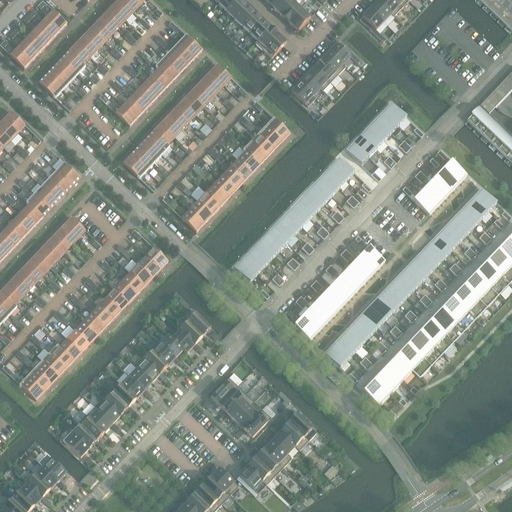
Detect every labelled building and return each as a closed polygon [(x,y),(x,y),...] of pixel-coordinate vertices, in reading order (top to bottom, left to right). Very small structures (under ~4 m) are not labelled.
[(139,7),(131,0),(119,0),(118,1),(132,15),(139,7)] [(226,13),(238,0),(222,0),(218,5),(226,13)] [(234,20),(247,7),(240,0),(238,0),(226,13),(234,20)] [(273,10),(283,0),(268,0),(265,3),(273,10)] [(281,18),(294,4),(289,0),(283,0),(273,10),(281,18)] [(398,8),(389,0),(380,0),(377,3),(391,16),(394,19),(401,11),(398,8)] [(406,1),(405,0),(389,0),(398,8),(401,11),(409,3),(406,1)] [(493,14),(506,0),(492,0),(485,7),(493,14)] [(500,22),(511,9),(511,5),(506,0),(493,14),(500,22)] [(132,15),(118,1),(111,9),(125,22),(132,15)] [(40,11),(46,6),(42,3),(37,8),(40,11)] [(391,16),(377,3),(370,11),(384,24),(391,17),(393,19),(394,19),(391,16)] [(289,25),(302,12),(294,4),(281,18),(289,25)] [(242,28),(255,14),(247,7),(234,20),(242,28)] [(125,22),(111,9),(104,16),(118,30),(125,22)] [(511,24),(511,9),(500,22),(508,29),(511,24)] [(163,15),(157,10),(154,13),(160,18),(163,15)] [(384,24),(370,11),(362,19),(359,22),(383,45),(386,42),(376,32),(384,24)] [(67,26),(53,12),(45,20),(60,33),(67,26)] [(297,33),(310,19),(302,12),(289,25),(297,33)] [(250,35),(263,22),(255,14),(242,28),(250,35)] [(118,30),(104,16),(97,24),(111,37),(118,30)] [(60,33),(45,20),(38,27),(52,41),(60,33)] [(257,43),(270,29),(263,22),(250,35),(257,43)] [(111,37),(97,24),(90,31),(104,45),(111,37)] [(177,29),(171,24),(168,27),(174,32),(177,29)] [(52,41),(38,27),(31,35),(45,48),(52,41)] [(265,50),(278,36),(270,29),(257,43),(255,45),(263,53),(265,50)] [(104,45),(90,31),(83,38),(97,52),(104,45)] [(45,48),(31,35),(24,42),(38,56),(45,48)] [(273,58),(283,48),(287,44),(278,36),(265,50),(263,53),(271,61),(273,58)] [(188,39),(186,37),(178,45),(180,47),(194,61),(202,53),(188,39)] [(97,52),(83,38),(76,46),(90,59),(97,52)] [(163,42),(158,38),(155,41),(159,46),(163,42)] [(38,56),(24,42),(17,50),(31,63),(38,56)] [(164,51),(168,47),(163,42),(159,46),(164,51)] [(339,43),(336,46),(329,54),(343,67),(345,70),(345,69),(343,67),(350,59),(360,69),(363,66),(339,43)] [(180,47),(178,45),(170,53),(172,55),(187,69),(194,61),(180,47)] [(90,59),(76,46),(69,53),(85,68),(83,66),(90,59)] [(31,63),(17,50),(10,57),(24,71),(31,63)] [(85,68),(69,53),(61,61),(75,75),(78,77),(85,68)] [(148,58),(143,53),(140,57),(145,62),(148,58)] [(172,55),(170,53),(163,61),(165,63),(179,76),(187,69),(172,55)] [(343,67),(329,54),(321,62),(335,75),(338,78),(345,70),(343,67)] [(153,63),(148,58),(145,62),(150,66),(153,63)] [(75,75),(61,61),(54,69),(68,82),(70,84),(78,77),(75,75)] [(165,63),(163,61),(155,69),(158,71),(172,84),(179,76),(165,63)] [(335,75),(321,62),(314,70),(328,83),(330,85),(338,78),(335,75)] [(231,80),(216,67),(209,74),(224,88),(231,80)] [(68,82),(54,69),(46,77),(60,90),(62,92),(70,84),(68,82)] [(158,71),(155,69),(157,71),(151,78),(164,91),(165,92),(172,84),(158,71)] [(328,83),(314,70),(306,78),(320,91),(323,93),(330,85),(328,83)] [(224,88),(209,74),(202,82),(216,95),(224,88)] [(60,90),(46,77),(39,85),(53,98),(55,100),(62,92),(60,90)] [(99,82),(93,77),(90,80),(96,85),(99,82)] [(164,91),(151,78),(143,86),(158,99),(165,92),(164,91)] [(320,91),(306,78),(299,85),(313,99),(315,101),(316,101),(313,98),(320,91),(322,94),(323,93),(320,91)] [(216,95),(202,82),(195,89),(209,103),(216,95)] [(313,99),(299,85),(291,94),(305,107),(307,109),(315,101),(313,99)] [(476,131),(489,116),(490,117),(496,110),(497,111),(504,116),(507,118),(510,119),(511,119),(511,99),(509,97),(510,96),(511,93),(511,91),(505,85),(502,88),(500,89),(468,123),(476,131)] [(81,91),(76,86),(73,90),(78,95),(81,91)] [(158,99),(143,86),(137,93),(151,106),(158,99)] [(209,103),(195,89),(188,97),(202,110),(209,103)] [(247,96),(241,90),(238,93),(244,99),(247,96)] [(83,100),(86,96),(81,91),(78,95),(83,100)] [(151,106),(137,93),(129,100),(144,114),(151,106)] [(108,103),(102,97),(99,100),(105,106),(108,103)] [(202,110),(188,97),(181,104),(195,117),(202,110)] [(144,114),(129,100),(122,108),(136,121),(144,114)] [(195,117),(181,104),(174,111),(188,125),(195,117)] [(263,111),(256,104),(253,107),(260,114),(263,111)] [(72,111),(66,105),(63,108),(69,114),(72,111)] [(406,120),(391,106),(383,114),(399,128),(406,120)] [(136,121),(122,108),(115,115),(129,129),(136,121)] [(188,125),(174,111),(167,119),(181,132),(188,125)] [(25,128),(11,114),(3,121),(17,135),(25,128)] [(399,128),(383,114),(375,122),(391,136),(399,128)] [(483,138),(497,124),(490,117),(489,116),(476,131),(483,138)] [(248,124),(242,118),(239,122),(245,127),(248,124)] [(181,132),(167,119),(160,126),(174,140),(181,132)] [(17,135),(3,121),(0,125),(0,132),(10,143),(17,135)] [(290,136),(275,122),(267,130),(282,144),(290,136)] [(391,136),(375,122),(368,130),(384,144),(391,136)] [(254,129),(248,124),(245,127),(251,133),(254,129)] [(491,145),(505,131),(497,124),(483,138),(491,145)] [(174,140),(160,126),(153,134),(167,147),(169,149),(170,148),(168,146),(174,140)] [(282,144),(267,130),(260,138),(275,152),(282,144)] [(384,144),(368,130),(361,137),(376,152),(384,144)] [(423,137),(416,130),(413,133),(421,140),(423,137)] [(499,153),(511,138),(505,131),(491,145),(499,153)] [(10,143),(0,132),(0,146),(3,150),(10,143)] [(167,147),(153,134),(145,141),(160,155),(162,157),(169,149),(167,147)] [(233,139),(227,134),(224,137),(230,143),(233,139)] [(376,152),(361,137),(353,145),(369,160),(376,152)] [(41,143),(35,138),(32,140),(38,146),(41,143)] [(275,152),(260,138),(252,146),(267,160),(275,152)] [(506,160),(511,154),(511,138),(499,153),(506,160)] [(239,145),(233,139),(230,143),(236,149),(239,145)] [(160,155),(145,141),(138,149),(152,162),(154,165),(162,157),(160,155)] [(411,150),(404,143),(401,146),(408,153),(411,150)] [(369,160),(353,145),(345,153),(361,168),(369,160)] [(267,160),(252,146),(245,154),(260,168),(267,160)] [(408,153),(401,146),(398,149),(406,156),(408,153)] [(152,162),(138,149),(130,157),(144,171),(147,173),(154,165),(152,162)] [(217,156),(211,150),(208,154),(214,160),(217,156)] [(56,157),(50,151),(47,155),(53,160),(56,157)] [(447,159),(440,152),(437,155),(444,162),(447,159)] [(260,168),(245,154),(237,162),(252,176),(260,168)] [(223,162),(217,156),(214,160),(220,165),(223,162)] [(144,171),(130,157),(123,165),(137,179),(139,181),(147,173),(144,171)] [(183,162),(177,157),(174,160),(180,166),(183,162)] [(396,166),(389,159),(386,162),(393,168),(396,166)] [(354,175),(338,161),(331,169),(346,183),(354,175)] [(439,168),(432,161),(429,163),(436,170),(439,168)] [(252,176),(237,162),(229,170),(244,184),(252,176)] [(393,168),(386,162),(383,164),(391,171),(393,168)] [(467,178),(451,163),(443,171),(459,186),(467,178)] [(80,180),(64,165),(56,173),(73,188),(80,180)] [(41,170),(36,166),(33,169),(38,174),(41,170)] [(165,172),(160,167),(157,170),(162,175),(165,172)] [(201,173),(195,167),(192,171),(198,176),(201,173)] [(346,183),(331,169),(323,177),(339,191),(346,183)] [(43,179),(46,175),(41,170),(38,174),(43,179)] [(244,184),(229,170),(221,179),(236,193),(244,184)] [(459,186),(443,171),(436,179),(451,194),(459,186)] [(167,180),(170,176),(165,172),(162,175),(167,180)] [(73,188),(56,173),(49,181),(65,196),(73,188)] [(208,179),(201,173),(198,176),(204,182),(208,179)] [(427,180),(420,173),(417,176),(424,183),(427,180)] [(381,181),(374,174),(371,177),(378,184),(381,181)] [(424,183),(417,176),(414,179),(422,186),(424,183)] [(339,191),(323,177),(316,184),(331,199),(339,191)] [(236,193),(221,179),(213,187),(228,201),(236,193)] [(451,194),(436,179),(429,187),(444,202),(451,194)] [(26,186),(21,181),(18,185),(23,190),(26,186)] [(65,196),(49,181),(41,189),(58,204),(65,196)] [(186,189),(180,184),(176,187),(182,193),(186,189)] [(331,199),(316,184),(308,192),(324,207),(331,199)] [(156,191),(150,185),(147,189),(153,194),(156,191)] [(371,192),(364,185),(361,188),(368,195),(371,192)] [(28,194),(31,191),(26,186),(23,190),(28,194)] [(228,201),(213,187),(205,195),(220,209),(228,201)] [(444,202),(429,187),(421,195),(436,210),(444,202)] [(58,204),(41,189),(34,197),(50,212),(58,204)] [(192,195),(186,189),(182,193),(188,199),(192,195)] [(412,196),(405,189),(402,192),(409,199),(412,196)] [(496,206),(481,191),(473,199),(489,214),(496,206)] [(324,207),(308,192),(301,200),(316,215),(324,207)] [(220,209),(205,195),(197,204),(212,218),(220,209)] [(436,210),(421,195),(413,203),(429,218),(436,210)] [(50,212),(34,197),(27,204),(43,220),(50,212)] [(359,205),(351,198),(349,201),(356,208),(359,205)] [(172,206),(165,199),(162,202),(169,209),(172,206)] [(489,214),(473,199),(466,207),(481,222),(489,214)] [(316,215),(301,200),(293,208),(309,223),(316,215)] [(356,208),(349,201),(346,204),(353,210),(356,208)] [(43,220),(27,204),(26,205),(28,207),(21,214),(36,227),(43,220)] [(212,218),(197,204),(189,212),(204,226),(212,218)] [(481,222),(466,207),(458,215),(474,230),(481,222)] [(309,223),(293,208),(286,216),(302,230),(309,223)] [(204,226),(189,212),(181,220),(196,235),(204,226)] [(344,220),(337,213),(334,216),(341,223),(344,220)] [(36,227),(21,214),(15,221),(29,234),(36,227)] [(511,221),(504,214),(501,216),(508,223),(511,221)] [(474,230),(458,215),(451,223),(466,238),(474,230)] [(302,230),(286,216),(279,223),(294,238),(302,230)] [(341,223),(334,216),(331,219),(338,226),(341,223)] [(85,233),(71,219),(64,227),(78,241),(85,233)] [(29,234),(15,221),(7,228),(22,242),(29,234)] [(504,229),(496,222),(493,225),(501,232),(504,229)] [(294,238),(279,223),(271,231),(287,246),(294,238)] [(466,238),(451,223),(443,231),(459,245),(466,238)] [(78,241),(64,227),(57,234),(71,248),(78,241)] [(22,242),(7,228),(0,236),(15,249),(22,242)] [(329,236),(322,229),(319,232),(326,239),(329,236)] [(287,246),(271,231),(264,239),(279,254),(287,246)] [(459,245),(443,231),(436,239),(451,253),(459,245)] [(141,239),(136,234),(134,232),(131,235),(138,242),(141,239)] [(326,239),(319,232),(316,235),(324,242),(326,239)] [(71,248),(57,234),(50,242),(64,255),(71,248)] [(491,241),(484,234),(481,237),(489,244),(491,241)] [(15,249),(0,236),(0,249),(7,257),(15,249)] [(489,244),(481,237),(479,240),(486,247),(489,244)] [(365,245),(358,238),(355,241),(362,248),(365,245)] [(279,254),(264,239),(256,247),(272,262),(279,254)] [(451,253),(436,239),(429,246),(444,261),(451,253)] [(511,244),(509,241),(498,253),(511,266),(511,244)] [(64,255),(50,242),(43,249),(57,263),(64,255)] [(101,248),(95,243),(92,246),(98,252),(101,248)] [(314,252),(307,245),(304,248),(311,255),(314,252)] [(444,261),(429,246),(421,254),(436,269),(444,261)] [(126,253),(120,247),(116,250),(122,256),(126,253)] [(272,262),(256,247),(249,255),(264,269),(272,262)] [(311,255),(304,248),(301,250),(309,257),(311,255)] [(57,263),(43,249),(35,257),(50,270),(57,263)] [(385,264),(369,249),(362,257),(377,272),(385,264)] [(168,264),(153,250),(145,259),(160,273),(168,264)] [(476,257),(469,250),(466,253),(474,260),(476,257)] [(353,258),(345,252),(343,254),(350,261),(353,258)] [(132,258),(126,253),(122,256),(128,262),(132,258)] [(474,260),(466,253),(464,256),(471,263),(474,260)] [(511,266),(498,253),(486,264),(509,286),(511,283),(511,266)] [(350,261),(343,254),(340,257),(347,264),(350,261)] [(436,269),(421,254),(413,262),(429,277),(436,269)] [(264,269),(249,255),(241,263),(257,277),(264,269)] [(50,270),(35,257),(28,264),(43,278),(50,270)] [(377,272),(362,257),(354,265),(370,280),(377,272)] [(160,273),(145,259),(137,267),(152,281),(160,273)] [(297,270),(299,267),(292,260),(289,263),(297,270)] [(429,277),(413,262),(406,270),(421,285),(429,277)] [(110,269),(104,263),(101,267),(107,273),(110,269)] [(257,277),(241,263),(234,271),(249,285),(257,277)] [(297,270),(289,263),(287,266),(294,273),(297,270)] [(43,278),(28,264),(21,271),(36,285),(43,278)] [(486,264),(475,276),(498,298),(509,286),(486,264)] [(370,280),(354,265),(347,273),(362,288),(370,280)] [(462,273),(454,266),(452,269),(459,276),(462,273)] [(152,281),(137,267),(129,275),(144,289),(152,281)] [(338,274),(330,267),(328,270),(335,277),(338,274)] [(116,275),(110,269),(107,273),(113,278),(116,275)] [(459,276),(452,269),(449,271),(456,278),(459,276)] [(335,277),(328,270),(325,273),(332,280),(335,277)] [(421,285),(406,270),(399,278),(414,292),(421,285)] [(36,285),(21,271),(14,279),(29,292),(36,285)] [(362,288),(347,273),(339,281),(355,296),(362,288)] [(144,289),(129,275),(121,283),(136,297),(144,289)] [(282,286),(284,283),(277,276),(274,279),(282,286)] [(475,276),(464,288),(487,310),(498,298),(475,276)] [(414,292),(399,278),(391,286),(407,300),(414,292)] [(29,292),(14,279),(7,286),(22,300),(29,292)] [(282,286),(274,279),(272,282),(279,289),(282,286)] [(94,285),(88,280),(85,283),(91,289),(94,285)] [(355,296),(339,281),(332,289),(347,303),(355,296)] [(447,288),(439,281),(437,284),(444,291),(447,288)] [(136,297),(121,283),(113,291),(128,306),(136,297)] [(323,290),(316,283),(313,286),(320,293),(323,290)] [(444,291),(437,284),(434,287),(441,294),(444,291)] [(100,291),(94,285),(91,289),(97,295),(100,291)] [(22,300),(7,286),(0,294),(14,307),(17,309),(15,307),(22,300)] [(320,293),(313,286),(310,288),(318,295),(320,293)] [(407,300),(391,286),(384,293),(399,308),(407,300)] [(464,288),(453,300),(476,321),(487,310),(464,288)] [(347,303),(332,289),(324,296),(340,311),(347,303)] [(128,306),(113,291),(106,300),(121,314),(128,306)] [(269,299),(262,292),(259,295),(267,302),(269,299)] [(14,307),(0,294),(0,293),(0,308),(7,315),(9,317),(17,309),(14,307)] [(399,308),(384,293),(376,301),(392,316),(399,308)] [(79,302),(73,296),(69,300),(75,306),(79,302)] [(340,311),(324,296),(317,304),(332,319),(340,311)] [(432,304),(425,297),(422,300),(429,307),(432,304)] [(308,305),(301,298),(298,301),(305,308),(308,305)] [(121,314),(106,300),(98,308),(113,322),(121,314)] [(429,307),(422,300),(419,303),(426,310),(429,307)] [(453,300),(442,311),(465,333),(476,321),(453,300)] [(305,308),(298,301),(295,304),(303,311),(305,308)] [(392,316),(376,301),(369,309),(384,324),(392,316)] [(81,311),(85,308),(79,302),(75,306),(81,311)] [(332,319),(317,304),(309,312),(325,327),(332,319)] [(7,315),(0,308),(0,323),(2,325),(9,317),(7,315)] [(113,322),(98,308),(90,316),(105,330),(113,322)] [(384,324),(369,309),(362,317),(377,332),(384,324)] [(442,311),(431,323),(453,345),(465,333),(442,311)] [(191,312),(183,320),(203,339),(211,330),(191,312)] [(325,327),(309,312),(302,320),(317,335),(325,327)] [(63,319),(57,313),(53,316),(60,322),(63,319)] [(417,320),(410,313),(407,316),(414,322),(417,320)] [(33,320),(27,314),(25,317),(31,323),(33,320)] [(293,321),(286,314),(283,317),(290,324),(293,321)] [(105,330),(90,316),(82,324),(97,339),(105,330)] [(414,322),(407,316),(404,318),(412,325),(414,322)] [(377,332),(362,317),(354,325),(369,339),(377,332)] [(20,324),(15,319),(12,323),(17,328),(20,324)] [(69,324),(63,319),(60,322),(66,328),(69,324)] [(184,322),(177,330),(195,347),(196,346),(203,339),(183,320),(183,321),(184,322)] [(317,335),(302,320),(294,328),(310,343),(317,335)] [(431,323),(419,335),(442,357),(453,345),(431,323)] [(22,332),(25,329),(20,324),(17,328),(22,332)] [(97,339),(82,324),(74,333),(89,347),(97,339)] [(369,339),(354,325),(347,333),(362,347),(369,339)] [(50,335),(42,328),(39,331),(47,338),(50,335)] [(399,338),(402,335),(395,328),(392,331),(399,338)] [(168,337),(168,338),(187,356),(193,349),(197,352),(200,349),(196,346),(195,347),(177,330),(176,330),(179,333),(172,341),(168,337)] [(399,338),(392,331),(389,334),(397,341),(399,338)] [(89,347),(74,333),(66,341),(81,355),(89,347)] [(362,347),(347,333),(339,340),(355,355),(362,347)] [(419,335),(408,346),(431,368),(442,357),(419,335)] [(40,343),(34,337),(30,341),(36,346),(40,343)] [(168,338),(160,346),(175,360),(177,359),(183,352),(187,356),(168,338)] [(10,344),(5,340),(2,343),(7,348),(10,344)] [(355,355),(339,340),(332,348),(347,363),(355,355)] [(81,355),(66,341),(59,349),(57,347),(57,348),(58,349),(73,364),(81,355)] [(46,349),(40,343),(36,346),(42,352),(46,349)] [(157,343),(149,351),(152,354),(167,369),(174,362),(177,365),(181,362),(177,359),(175,360),(160,346),(157,343)] [(387,351),(380,344),(377,347),(384,354),(387,351)] [(408,346),(397,358),(412,373),(420,380),(431,368),(408,346)] [(384,354),(377,347),(374,350),(382,357),(384,354)] [(58,349),(57,348),(49,355),(51,357),(66,371),(73,364),(58,349)] [(347,363),(332,348),(324,356),(339,371),(347,363)] [(21,362),(25,359),(19,353),(15,356),(21,362)] [(142,359),(142,360),(160,377),(161,375),(167,369),(152,354),(145,362),(142,359)] [(51,357),(49,355),(42,363),(43,365),(59,379),(66,371),(51,357)] [(397,358),(386,370),(401,385),(412,373),(397,358)] [(31,364),(25,359),(21,362),(27,368),(31,364)] [(372,366),(365,359),(362,362),(370,369),(372,366)] [(142,360),(134,368),(152,385),(158,378),(162,382),(165,379),(161,375),(160,377),(142,360)] [(370,369),(362,362),(360,365),(367,372),(370,369)] [(43,365),(42,363),(34,371),(36,372),(51,387),(59,379),(43,365)] [(12,374),(5,368),(2,371),(9,377),(12,374)] [(136,371),(129,379),(144,393),(145,392),(152,385),(134,368),(136,371)] [(377,380),(375,382),(390,396),(401,385),(386,370),(377,380)] [(36,372),(34,371),(27,379),(28,380),(44,395),(51,387),(36,372)] [(357,382),(350,375),(347,378),(354,385),(357,382)] [(28,380),(27,379),(19,387),(20,388),(36,403),(44,395),(28,380)] [(129,379),(121,387),(136,402),(142,395),(146,398),(149,395),(145,392),(144,393),(129,379)] [(219,408),(237,388),(229,380),(210,400),(219,408)] [(375,382),(363,394),(371,401),(379,408),(390,396),(375,382)] [(117,384),(109,392),(109,393),(128,410),(130,408),(136,402),(121,387),(117,384)] [(227,416),(246,396),(237,388),(219,408),(225,414),(222,418),(225,421),(228,417),(227,416)] [(418,393),(413,389),(410,393),(414,397),(418,393)] [(109,393),(102,401),(120,418),(127,412),(130,415),(133,412),(130,408),(128,410),(109,393)] [(235,424),(254,404),(246,396),(227,416),(228,417),(235,424)] [(102,401),(94,409),(112,427),(114,425),(120,418),(102,401)] [(407,405),(402,401),(398,404),(403,409),(407,405)] [(243,432),(262,412),(258,416),(250,409),(254,404),(235,424),(242,430),(238,434),(242,437),(245,433),(243,432)] [(94,409),(86,418),(104,435),(111,428),(114,432),(117,428),(114,425),(112,427),(94,409)] [(80,412),(73,420),(79,426),(97,443),(98,441),(104,435),(86,418),(80,412)] [(252,440),(271,420),(262,412),(243,432),(245,433),(252,440)] [(395,417),(391,413),(387,416),(392,421),(395,417)] [(317,435),(297,416),(288,425),(308,444),(317,435)] [(308,444),(288,425),(282,432),(279,430),(276,433),(278,436),(280,434),(300,453),(308,444)] [(79,426),(71,434),(89,451),(95,445),(99,448),(102,445),(98,441),(97,443),(79,426)] [(71,434),(63,443),(81,460),(89,451),(71,434)] [(300,453),(280,434),(278,436),(272,443),(291,461),(292,461),(287,457),(295,449),(299,453),(300,453)] [(291,461),(272,443),(265,450),(262,447),(259,450),(262,453),(263,451),(283,470),(291,461)] [(283,470),(263,451),(262,453),(255,460),(275,479),(283,470)] [(66,475),(47,456),(38,465),(58,484),(60,482),(66,475)] [(275,479),(255,460),(249,467),(246,464),(242,468),(245,470),(247,469),(267,487),(275,479)] [(58,484),(38,465),(42,469),(35,477),(33,474),(32,475),(50,492),(56,485),(60,489),(63,485),(60,482),(58,484)] [(267,487),(247,469),(245,470),(238,478),(258,497),(267,487)] [(239,489),(227,478),(219,470),(212,478),(209,475),(206,478),(209,481),(210,479),(230,498),(239,489)] [(50,492),(32,475),(24,483),(42,500),(44,499),(50,492)] [(230,498),(210,479),(209,481),(202,488),(222,507),(230,498)] [(302,481),(299,484),(306,491),(309,488),(302,481)] [(42,500),(24,483),(27,486),(20,493),(17,491),(16,491),(34,508),(41,502),(44,505),(47,502),(44,499),(42,500)] [(216,511),(222,507),(202,488),(195,495),(192,492),(189,495),(192,498),(194,497),(210,511),(216,511)] [(30,511),(34,508),(16,491),(9,500),(21,511),(30,511)] [(210,511),(194,497),(192,498),(186,505),(192,511),(210,511)] [(21,511),(9,500),(1,508),(3,511),(4,511),(21,511)]
